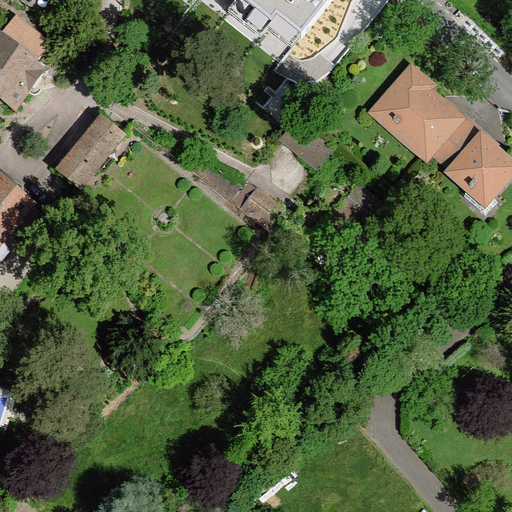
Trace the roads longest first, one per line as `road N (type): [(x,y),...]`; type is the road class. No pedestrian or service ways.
road 1 (residential): [(511,283),(389,392),(387,437),(452,511)]
road 2 (unclassified): [(511,88),(421,0)]
